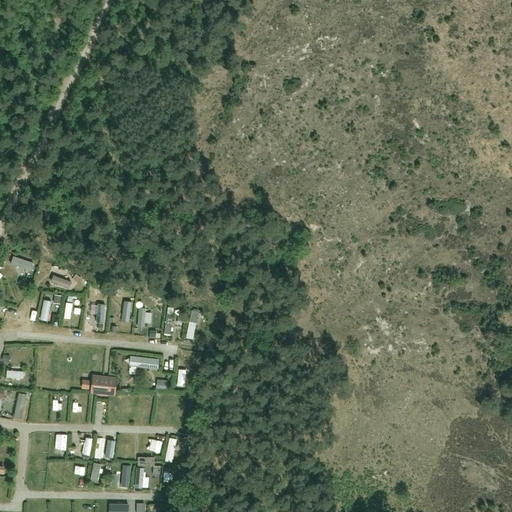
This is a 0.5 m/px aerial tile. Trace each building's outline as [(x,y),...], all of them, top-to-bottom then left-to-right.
[(32,266),(33,261),(20,258),(19,263),(32,266)] [(50,321),(54,300),(47,299),(43,320),(50,321)] [(154,329),(154,310),(141,309),(141,329),(154,329)] [(191,323),(190,341),(198,341),(199,324),(191,323)] [(139,370),(162,371),(163,362),(133,361),(132,367),(139,367),(139,370)] [(8,378),(26,378),(26,369),(8,369),(8,378)] [(187,391),(190,373),(182,372),(180,390),(187,391)] [(28,394),(19,393),(17,416),(26,417),(28,394)] [(162,403),(159,427),(167,428),(170,404),(162,403)] [(109,436),(109,456),(118,456),(118,436),(109,436)] [(95,450),(95,439),(84,439),(85,450),(95,450)] [(173,440),(168,465),(176,466),(181,442),(173,440)] [(129,452),(132,445),(125,442),(122,449),(129,452)] [(30,455),(45,455),(45,445),(30,445),(30,455)] [(137,466),(154,466),(154,458),(138,458),(137,466)] [(102,465),(94,464),(90,481),(98,483),(102,465)] [(149,468),(139,468),(140,492),(150,491),(149,468)]
